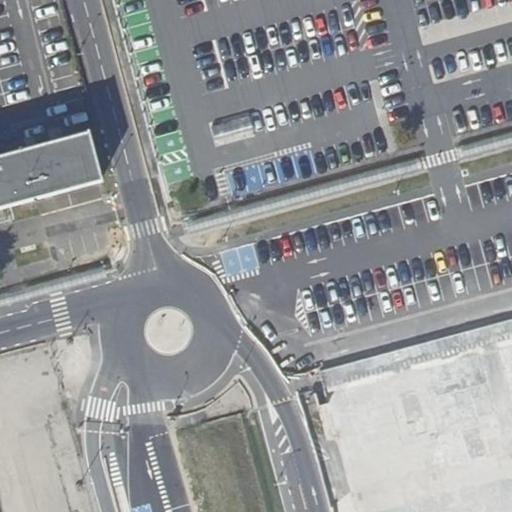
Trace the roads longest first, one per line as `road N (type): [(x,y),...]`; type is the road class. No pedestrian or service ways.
road 1 (unclassified): [(159,288),(84,0)]
road 2 (unclassified): [(318,511),(273,383),(248,348),(213,332)]
road 3 (unclassified): [(126,320),(132,356),(167,376),(194,368),(213,332)]
road 4 (unclassified): [(126,320),(101,306),(0,333)]
